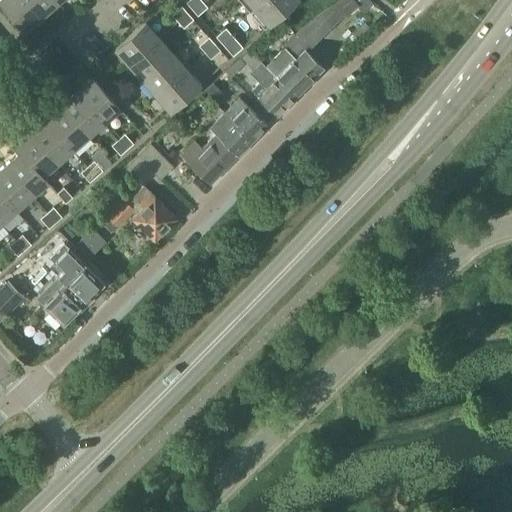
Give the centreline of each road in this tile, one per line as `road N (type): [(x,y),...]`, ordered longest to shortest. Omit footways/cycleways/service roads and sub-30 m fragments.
road 1 (secondary): [(60,511),(401,167),(511,35)]
road 2 (secondary): [(506,0),(345,194),(84,462)]
road 3 (residential): [(22,393),(420,0)]
